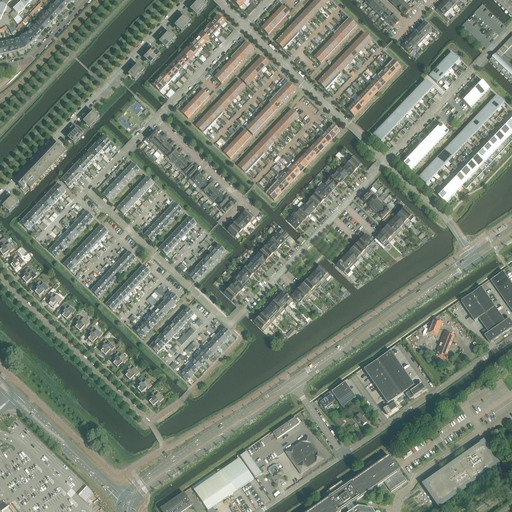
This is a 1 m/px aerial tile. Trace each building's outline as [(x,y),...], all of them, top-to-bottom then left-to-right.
[(68,6),(61,0),(58,0),(56,2),(64,9),(68,6)] [(197,17),(207,7),(199,0),(190,10),(197,17)] [(373,10),(380,3),(376,0),(375,0),(369,6),(373,10)] [(397,9),(403,2),(400,0),(397,0),(393,5),(397,9)] [(455,4),(450,0),(446,0),(445,2),(452,8),(453,9),(457,5),(455,4)] [(506,11),(511,4),(511,2),(509,0),(502,7),(506,11)] [(322,8),(315,1),(311,4),(319,11),(322,8)] [(64,9),(56,2),(53,5),(61,13),(64,9)] [(400,13),(407,6),(403,2),(397,9),(400,13)] [(452,8),(445,2),(441,5),(448,12),(451,8),(453,10),(453,9),(452,8)] [(22,12),(25,8),(20,3),(13,11),(13,12),(10,15),(14,20),(18,25),(23,20),(18,15),(19,16),(22,13),(22,12)] [(377,14),(383,7),(380,3),(373,10),(377,14)] [(319,11),(311,4),(308,8),(315,15),(319,11)] [(61,13),(53,5),(50,9),(58,17),(61,13)] [(448,12),(441,5),(437,10),(436,11),(447,22),(449,21),(444,16),(448,12)] [(289,13),(282,6),(279,10),(286,17),(289,13)] [(405,17),(411,10),(407,6),(400,13),(405,17)] [(381,18),(387,11),(383,7),(377,14),(381,18)] [(315,15),(308,8),(304,12),(312,19),(315,15)] [(58,17),(50,9),(46,12),(50,16),(54,20),(58,17)] [(286,17),(279,10),(275,14),(282,20),(286,17)] [(385,21),(391,14),(387,11),(381,18),(385,21)] [(54,20),(50,16),(46,12),(43,16),(51,24),(54,20)] [(312,19),(304,12),(301,15),(308,22),(312,19)] [(282,20),(275,14),(272,17),(279,24),(282,20)] [(389,25),(395,18),(391,14),(385,21),(383,23),(387,26),(389,25)] [(225,23),(218,15),(214,20),(221,27),(225,23)] [(308,22),(301,15),(297,19),(305,26),(308,22)] [(51,24),(43,16),(40,20),(47,27),(51,24)] [(181,33),(191,23),(184,16),(174,27),(181,33)] [(279,24),(272,17),(268,21),(275,28),(279,24)] [(393,29),(398,24),(399,22),(395,18),(389,25),(387,26),(392,30),(393,29)] [(305,26),(297,19),(294,23),(301,30),(305,26)] [(350,19),(349,19),(345,23),(346,24),(353,30),(357,26),(350,19)] [(47,27),(40,20),(36,23),(44,31),(47,27)] [(221,27),(214,20),(210,24),(217,31),(221,27)] [(275,28),(268,21),(264,25),(272,32),(275,28)] [(426,22),(424,23),(420,27),(427,34),(429,35),(427,33),(431,30),(436,34),(437,33),(426,22)] [(44,31),(36,23),(33,27),(41,34),(44,31)] [(301,30),(294,23),(290,27),(299,34),(298,33),(301,30)] [(346,24),(345,23),(341,27),(342,28),(349,34),(353,30),(346,24)] [(217,31),(210,24),(206,28),(213,35),(217,31)] [(272,32),(264,25),(261,29),(268,35),(272,32)] [(41,34),(33,27),(29,30),(37,38),(41,34)] [(299,34),(290,27),(287,30),(294,37),(295,38),(299,34)] [(342,28),(341,27),(338,30),(339,31),(346,38),(349,34),(342,28)] [(427,34),(420,27),(417,31),(424,38),(425,39),(429,35),(427,34)] [(213,35),(206,28),(202,32),(209,39),(213,35)] [(37,38),(29,30),(26,34),(34,41),(37,38)] [(294,37),(287,30),(283,34),(290,41),(291,42),(295,38),(294,37)] [(339,31),(338,30),(334,34),(335,35),(342,42),(346,38),(339,31)] [(424,38),(417,31),(413,35),(420,41),(421,43),(425,39),(424,38)] [(166,50),(176,39),(169,32),(159,43),(165,49),(166,50)] [(209,39),(202,32),(198,36),(205,43),(209,39)] [(371,40),(364,33),(361,37),(368,44),(371,40)] [(34,41),(26,34),(23,37),(22,36),(22,37),(31,45),(34,41)] [(290,41),(283,34),(279,38),(286,45),(287,46),(291,42),(290,41)] [(335,35),(334,34),(334,35),(335,36),(331,39),(338,46),(342,42),(335,35)] [(420,41),(413,35),(409,39),(416,45),(417,47),(421,43),(420,41)] [(205,43),(198,36),(194,40),(201,47),(205,43)] [(31,45),(22,37),(19,40),(20,41),(25,51),(31,45)] [(368,44),(361,37),(357,41),(364,48),(368,44)] [(286,45),(279,38),(275,42),(282,49),(283,50),(287,46),(286,45)] [(338,46),(331,39),(328,43),(335,50),(338,46)] [(416,45),(409,39),(406,43),(412,49),(414,50),(413,49),(416,46),(417,47),(416,45)] [(25,51),(20,41),(19,40),(15,41),(17,52),(25,51)] [(201,47),(194,40),(190,45),(197,52),(201,47)] [(364,48),(357,41),(353,45),(361,51),(364,48)] [(247,43),(246,42),(242,46),(243,47),(250,54),(254,50),(247,43)] [(494,65),(501,58),(501,59),(504,55),(505,56),(508,58),(510,59),(511,60),(511,59),(511,49),(511,48),(511,46),(511,45),(508,42),(507,44),(506,45),(490,62),(494,65)] [(335,50),(328,43),(324,46),(331,53),(335,50)] [(412,49),(406,43),(402,47),(409,53),(410,55),(414,50),(412,49)] [(197,52),(190,45),(186,49),(193,56),(197,52)] [(361,51),(353,45),(350,48),(357,55),(361,51)] [(243,47),(242,46),(238,50),(239,51),(246,58),(250,54),(243,47)] [(331,53),(324,46),(321,50),(328,57),(331,53)] [(357,55),(350,48),(346,52),(354,59),(357,55)] [(150,66),(160,55),(153,49),(143,59),(150,65),(150,66)] [(193,56),(186,49),(182,53),(190,60),(193,56)] [(239,51),(238,50),(235,54),(236,55),(243,62),(246,58),(239,51)] [(328,57),(321,50),(317,54),(324,61),(328,57)] [(354,59),(346,52),(343,56),(350,62),(354,59)] [(190,60),(182,53),(178,57),(186,64),(190,60)] [(459,60),(451,53),(448,57),(455,64),(459,60)] [(236,55),(235,54),(231,58),(232,59),(239,66),(243,62),(236,55)] [(324,61),(317,54),(314,58),(321,64),(324,61)] [(350,62),(343,56),(339,59),(347,66),(350,62)] [(186,64),(178,57),(174,61),(182,68),(186,64)] [(268,64),(261,57),(258,61),(265,68),(268,64)] [(455,64),(448,57),(444,61),(452,68),(455,64)] [(232,59),(231,58),(232,59),(228,63),(235,70),(239,66),(232,59)] [(498,69),(504,62),(501,59),(501,58),(494,65),(498,69)] [(347,66),(339,59),(336,63),(343,70),(347,66)] [(182,68),(174,61),(170,65),(178,72),(179,73),(178,72),(182,68)] [(265,68),(258,61),(254,65),(261,71),(265,68)] [(401,68),(393,61),(390,65),(397,72),(401,68)] [(452,68),(444,61),(440,65),(448,72),(452,68)] [(501,73),(508,66),(504,62),(498,69),(501,73)] [(235,70),(228,63),(225,66),(232,73),(235,70)] [(343,70),(336,63),(332,67),(339,74),(341,75),(341,74),(340,73),(343,70)] [(135,82),(145,72),(138,65),(128,75),(135,82)] [(178,72),(170,65),(167,69),(174,76),(175,77),(179,73),(178,72)] [(261,71),(254,65),(251,68),(258,75),(261,71)] [(397,72),(390,65),(386,69),(393,76),(397,72)] [(448,72),(440,65),(436,69),(444,76),(448,72)] [(232,73),(225,66),(221,70),(228,77),(232,73)] [(505,76),(511,69),(508,66),(501,73),(505,76)] [(339,74),(332,67),(329,71),(336,77),(337,78),(341,75),(339,74)] [(258,75),(251,68),(247,72),(254,79),(258,75)] [(174,76),(167,69),(163,73),(170,80),(171,81),(175,77),(174,76)] [(393,76),(386,69),(382,73),(390,80),(393,76)] [(444,76),(436,69),(432,73),(440,80),(444,76)] [(228,77),(221,70),(218,74),(225,81),(228,77)] [(336,77),(329,71),(325,74),(332,81),(333,82),(337,78),(336,77)] [(254,79),(247,72),(243,76),(251,82),(254,79)] [(170,80),(163,73),(159,77),(167,84),(168,85),(171,81),(170,80)] [(390,80),(382,73),(378,77),(386,84),(390,80)] [(440,80),(432,73),(429,77),(436,84),(440,80)] [(225,81),(218,74),(214,78),(221,84),(225,81)] [(332,81),(325,74),(321,79),(328,85),(329,86),(333,82),(332,81)] [(251,82),(243,76),(240,80),(247,86),(251,82)] [(167,84),(159,77),(156,81),(163,88),(164,89),(168,85),(167,84)] [(386,84),(378,77),(374,81),(382,88),(386,84)] [(328,85),(321,79),(317,83),(324,89),(325,90),(329,86),(328,85)] [(433,88),(425,80),(421,84),(429,92),(433,88)] [(166,91),(164,89),(163,88),(156,81),(152,85),(159,92),(162,95),(166,91)] [(246,87),(239,81),(235,84),(242,91),(246,87)] [(382,88),(374,81),(370,85),(378,92),(382,88)] [(296,90),(288,82),(284,86),(292,94),(296,90)] [(489,89),(482,82),(478,86),(485,93),(489,89)] [(242,91),(235,84),(232,88),(239,95),(242,91)] [(429,92),(421,84),(418,88),(425,96),(429,92)] [(378,92),(370,85),(366,89),(374,96),(378,92)] [(292,94),(284,86),(280,90),(289,98),(292,94)] [(485,93),(478,86),(474,90),(482,97),(485,93)] [(239,95),(232,88),(228,92),(235,99),(239,95)] [(425,96),(418,88),(414,92),(422,100),(425,96)] [(374,96),(366,89),(362,94),(370,101),(374,96)] [(209,97),(202,90),(199,94),(206,101),(209,97)] [(289,98),(280,90),(277,94),(285,102),(289,98)] [(482,97),(474,90),(470,93),(478,101),(482,97)] [(235,99),(228,92),(224,96),(232,102),(235,99)] [(422,100),(414,92),(410,96),(418,103),(422,100)] [(478,101),(470,93),(466,97),(474,105),(478,101)] [(206,101),(199,94),(195,98),(202,105),(206,101)] [(285,102),(277,94),(273,98),(281,106),(285,102)] [(370,101),(362,94),(359,98),(366,105),(370,101)] [(232,102),(224,96),(221,99),(228,106),(232,102)] [(418,103),(410,96),(406,100),(414,107),(418,103)] [(504,103),(496,96),(493,100),(500,107),(504,103)] [(474,105),(466,97),(463,101),(470,109),(474,105)] [(202,105),(195,98),(191,102),(199,108),(202,105)] [(281,106),(273,98),(269,102),(277,110),(281,106)] [(366,105),(359,98),(355,102),(362,109),(366,105)] [(228,106),(221,99),(217,103),(225,110),(228,106)] [(414,107),(406,100),(403,104),(411,111),(414,107)] [(500,107),(493,100),(489,104),(497,111),(500,107)] [(199,108),(191,102),(188,105),(195,112),(199,108)] [(277,110),(269,102),(270,103),(267,107),(274,114),(277,110)] [(362,109),(355,102),(351,106),(358,113),(362,109)] [(225,110),(217,103),(214,107),(221,114),(222,115),(222,114),(221,113),(225,110)] [(411,111),(403,104),(399,108),(407,115),(411,111)] [(497,111),(489,104),(485,108),(493,115),(497,111)] [(195,112),(188,105),(184,109),(191,116),(195,112)] [(358,113),(351,106),(347,110),(354,117),(358,113)] [(221,114),(214,107),(210,111),(217,117),(218,118),(222,115),(221,114)] [(274,114),(267,107),(263,110),(270,117),(274,114)] [(407,115),(399,108),(395,112),(403,119),(407,115)] [(493,115),(485,108),(481,112),(489,119),(493,115)] [(191,116),(184,109),(181,113),(188,120),(191,116)] [(270,117),(263,110),(260,114),(267,121),(270,117)] [(299,117),(291,110),(288,113),(295,120),(299,117)] [(217,117),(210,111),(207,114),(214,121),(215,122),(218,118),(217,117)] [(90,129),(100,119),(93,112),(83,123),(90,129)] [(403,119),(395,112),(392,116),(399,123),(403,119)] [(489,119),(481,112),(478,115),(485,123),(489,119)] [(295,120),(288,113),(284,117),(291,124),(295,120)] [(214,121),(207,114),(203,118),(210,125),(211,126),(215,122),(214,121)] [(267,121),(260,114),(256,118),(263,125),(267,121)] [(485,123),(478,115),(474,119),(482,127),(485,123)] [(399,123),(392,116),(388,119),(396,127),(399,123)] [(291,124),(284,117),(281,121),(288,128),(291,124)] [(210,125),(203,118),(199,122),(206,129),(207,130),(211,126),(210,125)] [(263,125),(256,118),(253,122),(260,128),(263,125)] [(396,127),(388,119),(384,123),(392,131),(396,127)] [(482,127),(474,119),(470,123),(478,131),(482,127)] [(288,128),(281,121),(277,125),(284,131),(288,128)] [(206,129),(199,122),(195,126),(202,133),(203,134),(207,130),(206,129)] [(260,128),(253,122),(249,125),(256,132),(260,128)] [(392,131),(384,123),(380,127),(388,135),(392,131)] [(478,131),(470,123),(466,127),(474,134),(478,131)] [(256,132),(249,125),(245,129),(253,136),(256,132)] [(284,131),(277,125),(274,128),(281,135),(284,131)] [(340,132),(333,125),(328,129),(336,136),(340,132)] [(448,132),(441,125),(437,129),(445,136),(448,132)] [(511,133),(505,126),(499,132),(511,143),(511,141),(511,133)] [(388,135),(380,127),(377,131),(384,139),(388,135)] [(474,134),(466,127),(463,131),(470,138),(474,134)] [(74,146),(84,135),(77,128),(67,139),(74,146)] [(281,135),(274,128),(270,132),(277,139),(281,135)] [(336,136),(328,129),(325,133),(332,140),(336,136)] [(445,136),(437,129),(433,133),(441,140),(445,136)] [(251,137),(244,130),(241,134),(248,141),(251,137)] [(149,145),(158,135),(154,131),(147,139),(151,143),(149,145)] [(384,139),(377,131),(373,135),(381,143),(384,139)] [(470,138),(463,131),(459,135),(467,142),(470,138)] [(277,139),(270,132),(267,136),(274,143),(277,139)] [(499,132),(494,138),(505,149),(511,143),(499,132)] [(332,140),(325,133),(321,137),(328,145),(332,140)] [(441,140),(433,133),(429,137),(437,144),(441,140)] [(248,141),(241,134),(237,138),(244,145),(248,141)] [(153,149),(162,139),(161,138),(158,135),(149,145),(153,149)] [(467,142),(459,135),(455,139),(463,146),(467,142)] [(112,144),(103,136),(99,140),(107,147),(108,149),(112,144)] [(156,153),(166,143),(163,140),(165,138),(163,136),(161,138),(162,139),(153,149),(156,152),(156,153)] [(274,143),(267,136),(263,139),(270,146),(274,143)] [(328,145),(321,137),(317,142),(324,149),(328,145)] [(437,144),(429,137),(426,140),(433,148),(437,144)] [(244,145),(237,138),(234,142),(241,148),(244,145)] [(494,138),(488,144),(499,155),(505,149),(494,138)] [(270,146),(263,139),(260,143),(267,150),(270,146)] [(463,146),(455,139),(452,143),(459,150),(463,146)] [(107,147),(99,140),(95,144),(103,151),(107,147)] [(433,148),(426,140),(422,144),(430,152),(433,148)] [(241,148),(234,142),(230,145),(237,152),(241,148)] [(324,149),(317,142),(313,146),(320,153),(324,149)] [(170,146),(169,146),(166,143),(156,153),(160,156),(170,146)] [(267,150),(260,143),(256,147),(263,154),(264,155),(264,154),(263,153),(267,150)] [(459,150),(452,143),(448,147),(456,154),(459,150)] [(31,192),(66,155),(63,152),(65,150),(59,144),(18,187),(20,188),(26,194),(29,190),(31,192)] [(103,151),(95,144),(91,148),(99,155),(103,151)] [(165,159),(174,150),(170,147),(172,145),(171,144),(169,146),(170,146),(160,156),(162,154),(166,158),(165,159)] [(430,152),(422,144),(418,148),(426,156),(430,152)] [(488,144),(482,150),(494,161),(499,155),(488,144)] [(237,152),(230,145),(226,149),(234,156),(237,152)] [(320,153),(313,146),(309,150),(316,157),(320,153)] [(263,154),(256,147),(252,151),(260,158),(261,159),(264,155),(263,154)] [(456,154),(448,147),(444,151),(452,158),(456,154)] [(99,155),(91,148),(87,153),(95,160),(99,155)] [(426,156),(418,148),(414,152),(422,160),(426,156)] [(234,156),(226,149),(223,153),(230,160),(234,156)] [(169,163),(177,154),(177,153),(174,150),(165,159),(169,163)] [(316,157),(309,150),(305,154),(312,161),(316,157)] [(482,150),(477,156),(488,167),(494,161),(482,150)] [(173,167),(182,157),(181,157),(178,155),(180,152),(179,151),(177,153),(177,154),(169,163),(173,167)] [(260,158),(252,151),(249,155),(256,161),(257,162),(261,159),(260,158)] [(452,158),(444,151),(440,155),(448,162),(452,158)] [(422,160),(414,152),(411,156),(418,163),(422,160)] [(95,160),(87,153),(83,157),(91,164),(95,160)] [(312,161),(305,154),(301,158),(308,165),(312,161)] [(256,161),(249,155),(245,159),(252,165),(253,166),(257,162),(256,161)] [(448,162),(440,155),(437,158),(444,166),(448,162)] [(352,156),(347,160),(357,170),(361,165),(352,156)] [(418,163),(411,156),(407,160),(415,167),(418,163)] [(477,156),(471,162),(483,172),(488,167),(477,156)] [(91,164),(83,157),(79,161),(87,168),(91,164)] [(177,170),(185,161),(185,160),(182,157),(173,167),(174,165),(178,169),(177,170)] [(181,174),(189,165),(186,162),(188,160),(187,158),(185,160),(185,161),(177,170),(181,174)] [(308,165),(301,158),(297,162),(304,169),(308,165)] [(444,166),(437,158),(433,162),(441,170),(444,166)] [(252,165),(245,159),(241,163),(248,169),(249,170),(253,166),(252,165)] [(348,161),(344,165),(353,174),(354,173),(357,170),(347,160),(348,161)] [(415,167),(407,160),(403,164),(411,171),(415,167)] [(87,168),(79,161),(76,165),(84,173),(83,172),(87,168)] [(304,169),(297,162),(293,166),(301,174),(304,169)] [(441,170),(433,162),(429,166),(437,174),(441,170)] [(471,162),(466,167),(477,178),(483,172),(471,162)] [(248,169),(241,163),(237,167),(244,173),(246,174),(249,170),(248,169)] [(140,170),(132,164),(129,168),(136,174),(140,170)] [(76,165),(72,169),(80,177),(82,175),(83,176),(88,181),(90,179),(84,173),(76,165)] [(185,178),(193,169),(193,168),(189,165),(181,174),(185,178)] [(340,169),(349,178),(353,174),(354,176),(356,175),(354,173),(353,174),(344,165),(346,166),(342,170),(340,169)] [(188,182),(197,172),(194,169),(196,168),(194,166),(193,168),(193,169),(185,178),(186,177),(190,180),(188,182)] [(301,174),(293,166),(289,170),(297,178),(301,174)] [(437,174),(429,166),(426,170),(433,178),(437,174)] [(466,167),(460,173),(472,184),(477,178),(466,167)] [(136,174),(129,168),(125,172),(132,178),(136,174)] [(80,177),(72,169),(68,173),(77,181),(80,177)] [(340,169),(336,173),(344,180),(344,179),(347,176),(349,178),(340,169)] [(297,178),(289,170),(285,174),(284,174),(285,175),(293,182),(297,178)] [(433,178),(426,170),(422,174),(429,182),(433,178)] [(132,178),(125,172),(121,176),(128,182),(132,178)] [(192,186),(201,176),(200,175),(197,172),(188,182),(192,186)] [(335,172),(331,176),(332,177),(340,184),(343,181),(345,183),(346,181),(344,179),(344,180),(336,173),(335,172)] [(77,181),(68,173),(64,177),(73,185),(77,181)] [(196,190),(205,180),(202,177),(204,175),(203,174),(202,173),(200,175),(201,176),(192,186),(194,184),(198,187),(195,190),(196,190)] [(460,173),(455,179),(462,186),(466,190),(472,184),(460,173)] [(285,175),(284,174),(281,178),(289,186),(293,182),(285,175)] [(429,182),(422,174),(418,178),(426,186),(429,182)] [(128,182),(121,176),(117,179),(124,186),(128,182)] [(73,185),(64,177),(60,181),(69,189),(73,185)] [(154,184),(147,177),(143,181),(150,188),(154,184)] [(327,180),(336,188),(337,188),(340,184),(332,177),(328,181),(327,180)] [(281,178),(277,182),(278,182),(285,190),(289,186),(281,178)] [(124,186),(117,179),(114,183),(121,190),(124,186)] [(455,179),(449,185),(457,192),(462,187),(455,179)] [(209,184),(208,183),(205,180),(196,190),(199,194),(209,184)] [(327,180),(323,184),(332,193),(335,189),(337,191),(338,189),(337,188),(336,188),(327,180)] [(150,188),(143,181),(139,185),(146,192),(150,188)] [(203,197),(213,188),(210,185),(212,182),(210,181),(208,183),(209,184),(199,194),(203,197)] [(278,182),(277,182),(273,185),(274,186),(282,193),(285,190),(278,182)] [(121,190),(114,183),(110,187),(117,194),(121,190)] [(66,192),(57,184),(53,188),(62,196),(66,192)] [(324,185),(320,189),(328,197),(329,196),(332,193),(323,184),(324,185)] [(146,192),(139,185),(135,189),(142,196),(146,192)] [(274,186),(273,185),(269,189),(270,190),(278,197),(282,193),(274,186)] [(444,190),(443,191),(451,198),(457,192),(449,185),(444,190)] [(117,194),(110,187),(106,191),(113,198),(117,194)] [(62,196),(53,188),(50,192),(58,200),(62,196)] [(207,201),(217,191),(216,190),(213,188),(203,197),(207,201)] [(213,203),(221,195),(218,192),(220,190),(218,188),(216,190),(217,191),(207,201),(209,199),(213,203)] [(142,196),(135,189),(132,193),(139,200),(142,196)] [(270,190),(269,189),(265,194),(266,194),(274,202),(278,197),(270,190)] [(320,189),(316,194),(324,201),(327,197),(329,199),(331,198),(329,196),(328,197),(320,189)] [(365,204),(375,194),(370,190),(361,200),(365,204)] [(113,198),(106,191),(102,195),(109,202),(113,198)] [(443,191),(438,197),(441,200),(445,204),(451,198),(443,191)] [(58,200),(50,192),(46,196),(54,204),(58,200)] [(315,192),(311,196),(320,205),(321,204),(324,201),(316,194),(315,192)] [(139,200),(132,193),(128,197),(135,204),(139,200)] [(369,208),(379,198),(375,194),(365,204),(369,207),(367,209),(369,211),(370,209),(369,208)] [(225,198),(224,198),(221,195),(213,203),(214,203),(217,206),(215,208),(225,198)] [(54,204),(46,196),(42,200),(51,208),(54,204)] [(219,212),(229,202),(226,199),(227,197),(226,196),(224,198),(225,198),(215,208),(219,212)] [(311,196),(307,200),(316,209),(319,206),(321,208),(323,206),(321,204),(320,205),(311,196)] [(9,214),(19,203),(12,197),(2,207),(9,214)] [(135,204),(128,197),(124,201),(131,208),(135,204)] [(374,212),(383,202),(379,198),(369,208),(370,209),(374,212)] [(51,208),(42,200),(38,204),(47,212),(51,208)] [(307,200),(303,205),(312,213),(313,212),(316,209),(307,200)] [(131,208),(124,201),(120,205),(127,212),(131,208)] [(223,216),(233,206),(229,202),(219,212),(223,216)] [(378,216),(387,206),(385,208),(381,204),(383,202),(374,212),(377,215),(375,217),(377,218),(378,217),(378,216)] [(182,210),(174,203),(170,207),(178,215),(182,210)] [(47,212),(38,204),(35,208),(43,216),(47,212)] [(127,212),(120,205),(117,209),(124,216),(127,212)] [(303,205),(299,209),(308,217),(311,214),(313,216),(315,214),(313,212),(312,213),(303,205)] [(296,206),(292,210),(295,213),(304,222),(305,221),(308,217),(299,209),(296,206)] [(382,220),(391,210),(387,206),(378,216),(378,217),(382,220)] [(178,215),(170,207),(167,211),(174,219),(178,215)] [(43,216),(35,208),(31,212),(39,220),(43,216)] [(414,218),(404,208),(400,213),(410,222),(414,218)] [(174,219),(167,211),(163,215),(170,222),(174,219)] [(255,220),(246,211),(243,214),(241,213),(240,214),(242,216),(243,215),(252,224),(255,220)] [(39,220),(31,212),(27,216),(36,224),(39,220)] [(93,219),(86,212),(82,216),(90,223),(93,219)] [(295,213),(291,217),(300,226),(304,222),(305,224),(307,222),(305,221),(304,222),(295,213)] [(410,222),(400,213),(397,216),(395,215),(394,216),(395,218),(396,217),(406,226),(410,222)] [(170,222),(163,215),(159,219),(167,226),(170,222)] [(243,215),(242,216),(239,219),(247,226),(250,223),(251,224),(252,224),(243,215)] [(36,224),(27,216),(23,220),(32,228),(36,224)] [(90,223),(82,216),(78,220),(86,227),(90,223)] [(196,224),(189,217),(185,221),(193,228),(196,224)] [(291,217),(287,221),(296,230),(300,226),(291,217)] [(406,226),(396,217),(395,218),(392,221),(402,231),(400,229),(404,224),(406,227),(406,226)] [(167,226),(159,219),(155,223),(163,230),(167,226)] [(247,226),(239,219),(236,222),(234,220),(232,222),(234,224),(235,223),(245,232),(243,230),(247,226)] [(32,228),(23,220),(20,224),(28,232),(32,228)] [(86,227),(78,220),(75,224),(82,231),(86,227)] [(193,228),(185,221),(181,225),(189,232),(193,228)] [(402,231),(392,221),(388,225),(387,224),(385,225),(387,227),(388,226),(398,235),(402,231)] [(163,230),(155,223),(152,227),(159,234),(163,230)] [(245,232),(235,223),(234,224),(231,227),(241,236),(245,232)] [(82,231),(75,224),(71,227),(78,234),(82,231)] [(189,232),(181,225),(177,229),(185,236),(189,232)] [(108,233),(101,226),(97,230),(104,237),(108,233)] [(398,235),(388,226),(387,227),(384,230),(393,239),(398,235)] [(78,234),(71,227),(67,231),(75,238),(78,234)] [(159,234),(152,227),(148,231),(155,238),(159,234)] [(241,236),(231,227),(227,231),(235,238),(239,234),(241,237),(241,236)] [(289,237),(279,228),(275,232),(285,242),(286,241),(289,237)] [(185,236),(177,229),(174,233),(181,240),(185,236)] [(104,237),(97,230),(93,234),(101,241),(104,237)] [(393,239),(384,230),(380,234),(379,232),(377,234),(379,235),(379,234),(389,244),(393,239)] [(75,238),(67,231),(63,235),(71,242),(75,238)] [(155,238),(148,231),(144,235),(151,242),(155,238)] [(285,242),(275,232),(275,233),(277,235),(274,238),(272,237),(281,246),(284,243),(286,244),(288,243),(286,241),(285,242)] [(181,240),(174,233),(170,237),(178,244),(181,240)] [(101,241),(93,234),(89,237),(97,245),(101,241)] [(389,244),(379,234),(379,235),(375,239),(385,248),(389,244)] [(71,242),(63,235),(60,239),(67,246),(71,242)] [(375,244),(370,239),(365,235),(362,239),(360,237),(359,239),(360,240),(361,240),(371,249),(375,244)] [(97,245),(89,237),(86,241),(93,249),(97,245)] [(178,244),(170,237),(166,241),(174,248),(178,244)] [(281,246),(272,237),(268,242),(277,250),(278,249),(281,246)] [(67,246),(60,239),(56,243),(63,250),(67,246)] [(371,249),(361,240),(360,240),(357,244),(367,253),(371,249)] [(14,250),(10,244),(9,245),(6,241),(0,245),(0,246),(2,250),(0,251),(0,252),(3,257),(9,252),(10,254),(14,250)] [(93,249),(86,241),(82,245),(89,252),(93,249)] [(174,248),(166,241),(162,245),(170,252),(174,248)] [(277,250),(268,242),(269,243),(266,247),(264,245),(264,246),(273,254),(276,251),(278,253),(280,251),(278,249),(277,250)] [(63,250),(56,243),(52,247),(60,254),(63,250)] [(367,253),(357,244),(354,247),(352,246),(351,248),(352,249),(353,248),(363,258),(367,253)] [(89,252),(82,245),(78,249),(86,256),(89,252)] [(170,252),(162,245),(158,249),(166,256),(170,252)] [(226,252),(218,245),(214,249),(222,256),(226,252)] [(273,254),(264,246),(260,250),(269,258),(270,258),(273,254)] [(60,254),(52,247),(48,251),(56,258),(60,254)] [(363,258),(353,248),(352,249),(349,253),(358,261),(362,257),(363,258)] [(86,256),(78,249),(74,253),(82,260),(86,256)] [(222,256),(214,249),(210,253),(218,260),(222,256)] [(269,258),(260,250),(256,254),(258,255),(265,263),(269,259),(270,261),(272,259),(270,258),(269,258)] [(136,259),(128,252),(124,256),(132,263),(136,259)] [(82,260),(74,253),(71,257),(78,264),(82,260)] [(218,260),(210,253),(206,257),(214,264),(218,260)] [(358,261),(349,253),(345,256),(344,255),(342,256),(344,258),(345,257),(354,265),(352,264),(356,260),(358,261)] [(25,264),(20,258),(20,259),(19,258),(17,255),(10,260),(13,264),(11,266),(14,271),(20,266),(21,267),(25,264)] [(262,266),(265,263),(258,255),(254,259),(253,258),(252,258),(261,267),(262,266)] [(132,263),(124,256),(121,260),(128,267),(132,263)] [(78,264),(71,257),(67,261),(74,268),(78,264)] [(214,264),(206,257),(203,261),(210,268),(214,264)] [(345,257),(344,258),(340,261),(350,271),(350,270),(354,265),(345,257)] [(261,267),(252,258),(248,262),(257,271),(261,267),(262,269),(264,268),(262,266),(261,267)] [(128,267),(121,260),(117,264),(124,271),(128,267)] [(74,268),(67,261),(63,265),(71,272),(74,268)] [(210,268),(203,261),(199,265),(207,272),(210,268)] [(350,271),(340,261),(336,266),(346,275),(350,271)] [(257,271),(248,262),(245,266),(253,275),(254,274),(257,271)] [(124,271),(117,264),(113,268),(120,275),(124,271)] [(207,272),(199,265),(195,269),(203,276),(207,272)] [(150,273),(143,266),(139,270),(146,277),(150,273)] [(253,275),(245,266),(244,267),(246,268),(242,272),(250,279),(253,276),(255,277),(256,276),(254,274),(253,275)] [(330,276),(320,267),(316,271),(326,281),(330,276)] [(120,275),(113,268),(109,272),(117,279),(120,275)] [(37,277),(32,271),(31,272),(28,269),(22,274),(25,278),(22,280),(27,284),(32,280),(33,281),(37,277)] [(203,276),(195,269),(192,272),(199,280),(203,276)] [(146,277),(139,270),(135,274),(143,281),(146,277)] [(326,281),(316,271),(312,275),(311,273),(309,275),(311,276),(312,276),(321,285),(326,281)] [(117,279),(109,272),(106,275),(113,283),(117,279)] [(199,280),(192,272),(188,277),(195,284),(199,280)] [(250,279),(242,272),(238,276),(246,283),(246,282),(250,279)] [(494,287),(507,278),(504,272),(491,281),(494,287)] [(143,281),(135,274),(131,278),(139,285),(143,281)] [(113,283),(106,275),(102,279),(109,286),(113,283)] [(246,283),(238,276),(234,280),(243,289),(244,289),(242,287),(245,284),(247,286),(248,284),(246,282),(246,283)] [(321,285),(312,276),(311,276),(307,280),(317,289),(321,285)] [(139,285),(131,278),(128,282),(135,289),(139,285)] [(498,291),(511,282),(507,278),(494,287),(498,291)] [(109,286),(102,279),(98,283),(106,290),(109,286)] [(243,289),(234,280),(236,282),(232,286),(240,293),(240,292),(243,289)] [(317,289),(307,280),(304,284),(303,282),(301,284),(302,285),(303,284),(312,293),(316,289),(317,289)] [(49,289),(44,284),(43,285),(40,281),(34,287),(37,291),(35,293),(39,297),(44,292),(45,293),(49,289)] [(135,289),(128,282),(124,285),(131,293),(135,289)] [(501,296),(511,288),(511,284),(511,282),(498,291),(501,296)] [(106,290),(98,283),(94,287),(102,294),(106,290)] [(303,284),(302,285),(299,289),(309,298),(307,296),(311,292),(312,293),(303,284)] [(131,293),(124,285),(120,289),(128,296),(131,293)] [(240,293),(232,286),(228,290),(226,288),(236,297),(239,294),(241,296),(242,294),(240,292),(240,293)] [(102,294),(94,287),(91,291),(98,298),(102,294)] [(236,297),(226,288),(222,292),(232,302),(236,297)] [(485,293),(482,288),(472,294),(476,299),(485,293)] [(504,301),(511,295),(511,288),(501,296),(504,301)] [(128,296),(120,289),(117,293),(124,300),(128,296)] [(309,298),(299,289),(296,292),(294,291),(293,292),(294,294),(295,293),(305,302),(309,298)] [(169,291),(165,295),(168,297),(175,304),(176,305),(179,301),(179,300),(172,293),(169,291)] [(293,301),(287,296),(283,292),(279,296),(278,294),(276,296),(278,297),(279,297),(288,306),(293,301)] [(59,305),(63,301),(57,296),(56,296),(53,293),(47,300),(51,303),(49,305),(53,309),(58,304),(59,305)] [(124,300),(117,293),(113,297),(120,304),(124,300)] [(305,302),(295,293),(294,294),(291,298),(298,305),(302,300),(305,303),(305,302)] [(485,293),(476,299),(479,304),(489,297),(485,293)] [(464,307),(476,299),(472,294),(461,302),(464,307)] [(166,296),(162,300),(164,301),(171,308),(172,309),(174,307),(176,305),(175,304),(168,297),(167,298),(166,296)] [(120,304),(113,297),(109,301),(116,308),(120,304)] [(279,297),(278,297),(275,301),(284,310),(288,306),(279,297)] [(489,297),(479,304),(483,309),(492,302),(489,297)] [(468,312),(479,304),(476,299),(464,307),(468,312)] [(116,308),(109,301),(105,305),(113,312),(116,308)] [(164,301),(160,305),(168,313),(172,309),(171,308),(164,301)] [(284,310),(275,301),(271,305),(270,303),(268,305),(270,306),(270,305),(280,315),(284,310)] [(492,302),(483,309),(486,314),(495,307),(492,302)] [(64,304),(59,309),(64,314),(62,317),(67,321),(71,315),(72,316),(76,312),(70,307),(70,308),(66,305),(64,304)] [(471,317),(483,309),(479,304),(468,312),(471,317)] [(160,305),(157,309),(164,316),(168,313),(160,305)] [(270,305),(270,306),(266,310),(276,319),(274,317),(278,313),(280,315),(270,305)] [(155,307),(151,311),(153,313),(161,320),(164,316),(157,309),(155,307)] [(495,307),(486,314),(490,319),(499,312),(495,307)] [(195,315),(187,308),(183,312),(191,319),(195,315)] [(475,322),(486,314),(483,309),(471,317),(475,322)] [(276,319),(266,310),(263,313),(261,312),(260,313),(261,315),(262,314),(272,323),(276,319)] [(191,319),(183,312),(179,316),(187,323),(191,319)] [(499,312),(490,319),(493,324),(502,317),(499,312)] [(153,313),(149,317),(157,324),(161,320),(153,313)] [(262,314),(261,315),(258,318),(268,328),(272,323),(262,314)] [(482,324),(490,319),(486,314),(475,322),(479,319),(482,324)] [(85,328),(89,324),(84,319),(83,319),(79,316),(74,323),(77,326),(75,328),(80,332),(84,327),(85,328)] [(187,323),(179,316),(175,319),(183,327),(187,323)] [(149,317),(145,321),(153,328),(157,324),(149,317)] [(506,322),(502,317),(493,324),(496,329),(506,322)] [(268,328),(258,318),(254,323),(263,332),(268,328)] [(144,319),(140,323),(142,325),(149,331),(150,332),(153,328),(145,321),(144,319)] [(183,327),(175,319),(172,323),(180,331),(183,327)] [(436,337),(442,322),(433,319),(427,333),(436,337)] [(486,329),(493,324),(490,319),(482,324),(486,329)] [(506,322),(496,329),(502,336),(511,330),(511,328),(511,322),(510,319),(506,322)] [(140,323),(136,327),(138,329),(145,335),(146,336),(150,332),(149,331),(142,325),(140,323)] [(180,331),(172,323),(168,327),(176,335),(180,331)] [(489,334),(496,329),(493,324),(486,329),(489,334)] [(222,326),(218,330),(220,332),(227,339),(228,340),(232,335),(231,335),(222,326)] [(136,327),(132,331),(134,333),(141,339),(142,340),(146,336),(145,335),(138,329),(136,327)] [(176,335),(168,327),(164,331),(172,339),(176,335)] [(98,340),(102,336),(97,331),(96,331),(93,328),(87,334),(90,337),(88,340),(93,344),(97,339),(98,340)] [(502,336),(496,329),(489,334),(485,337),(490,344),(494,341),(502,336)] [(172,339),(164,331),(160,335),(168,342),(172,339)] [(220,332),(216,336),(224,343),(228,340),(227,339),(220,332)] [(412,340),(418,336),(415,332),(405,340),(409,345),(411,344),(410,342),(412,341),(412,340)] [(447,355),(455,336),(445,332),(437,351),(437,352),(435,351),(433,356),(435,357),(434,359),(445,364),(448,356),(447,355)] [(214,334),(210,338),(213,340),(220,347),(221,347),(224,343),(216,336),(214,334)] [(168,342),(160,335),(157,339),(165,346),(168,342)] [(165,346),(157,339),(153,343),(161,350),(165,346)] [(105,340),(100,346),(103,350),(101,352),(105,356),(108,354),(110,356),(113,354),(116,350),(115,348),(109,343),(109,344),(105,340)] [(213,340),(209,344),(216,351),(217,351),(221,347),(220,347),(213,340)] [(206,341),(203,345),(212,355),(213,355),(217,351),(216,351),(209,344),(206,341)] [(161,350),(153,343),(149,347),(157,354),(161,350)] [(203,345),(199,349),(209,358),(209,359),(213,355),(212,355),(203,345)] [(199,349),(195,353),(198,356),(205,362),(206,363),(209,359),(209,358),(199,349)] [(380,366),(394,357),(390,351),(377,361),(380,366)] [(127,361),(122,355),(121,356),(118,353),(112,358),(116,362),(113,364),(117,369),(122,364),(123,365),(127,361)] [(198,356),(194,360),(202,367),(206,363),(205,362),(198,356)] [(384,371),(397,361),(394,357),(380,366),(384,371)] [(194,360),(190,364),(197,370),(198,371),(202,367),(194,360)] [(188,361),(184,365),(187,367),(194,374),(194,375),(198,371),(197,370),(190,364),(188,361)] [(367,375),(380,366),(377,361),(363,370),(367,375)] [(387,375),(400,366),(397,361),(384,371),(387,375)] [(140,373),(134,368),(134,369),(131,365),(125,371),(128,374),(125,377),(130,381),(135,376),(136,377),(140,373)] [(370,380),(384,371),(380,366),(367,375),(370,380)] [(390,380),(404,371),(400,366),(387,375),(390,380)] [(187,367),(183,371),(191,379),(194,375),(194,374),(187,367)] [(183,371),(179,375),(186,382),(187,383),(191,379),(183,371)] [(374,385),(387,375),(384,371),(370,380),(374,385)] [(394,385),(407,376),(404,371),(390,380),(394,385)] [(377,389),(390,380),(387,375),(374,385),(377,389)] [(397,390),(410,380),(407,376),(394,385),(397,390)] [(152,386),(146,381),(146,382),(141,377),(135,382),(140,387),(137,389),(141,394),(147,389),(148,390),(152,386)] [(380,394),(394,385),(390,380),(377,389),(380,394)] [(401,395),(414,386),(410,380),(397,390),(401,395)] [(335,397),(348,388),(345,383),(331,392),(335,397)] [(409,400),(422,392),(421,392),(425,389),(421,384),(418,387),(418,386),(405,395),(409,400)] [(384,399),(397,390),(394,385),(380,394),(384,399)] [(338,402),(352,393),(348,388),(335,397),(338,402)] [(387,404),(401,395),(397,390),(384,399),(387,404)] [(163,400),(158,394),(158,395),(155,391),(148,397),(151,400),(149,402),(153,407),(156,405),(158,407),(161,405),(159,403),(163,400)] [(342,407),(355,398),(352,393),(338,402),(342,407)] [(332,404),(335,402),(330,396),(320,403),(321,405),(320,406),(321,408),(323,407),(324,409),(327,407),(328,408),(333,405),(332,404)] [(391,413),(399,407),(395,402),(383,410),(385,413),(385,414),(387,416),(391,413)] [(367,422),(362,417),(365,415),(359,407),(356,410),(359,414),(354,419),(361,427),(359,428),(360,428),(367,422)] [(345,424),(343,422),(345,420),(341,417),(340,418),(339,418),(335,422),(340,428),(345,424)] [(277,439),(299,424),(295,418),(273,433),(277,439)] [(323,459),(308,437),(285,452),(300,475),(323,459)] [(503,463),(493,449),(486,438),(453,461),(422,483),(439,507),(503,463)] [(246,452),(240,457),(255,478),(261,474),(246,452)] [(352,505),(384,482),(391,492),(406,482),(388,456),(350,483),(347,478),(323,495),(326,500),(307,511),(340,511),(346,509),(348,511),(373,511),(372,509),(357,507),(354,509),(352,505)] [(253,480),(239,459),(194,490),(208,511),(253,480)] [(280,476),(283,474),(280,470),(275,464),(267,470),(271,476),(278,486),(284,482),(280,476)] [(94,494),(87,487),(78,496),(86,503),(94,494)] [(0,511),(0,492),(1,492),(0,490),(0,511),(12,511),(9,508),(3,511),(0,511)] [(182,511),(192,506),(187,498),(183,493),(160,509),(162,511),(182,511)]
